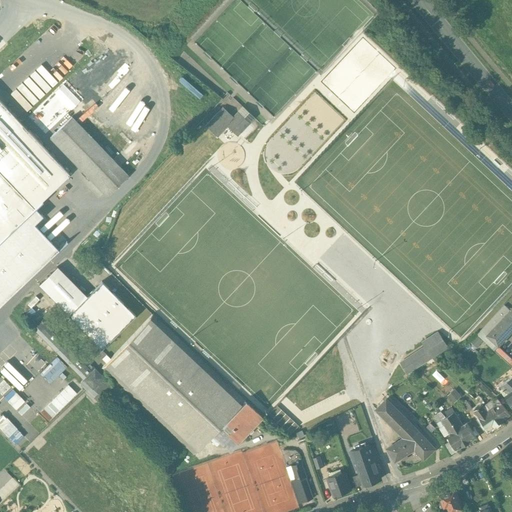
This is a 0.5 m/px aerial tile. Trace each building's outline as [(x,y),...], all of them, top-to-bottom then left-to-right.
[(42,64),(10,93),(26,110),(53,87),(52,86),(57,81),(42,64)] [(0,304),(59,250),(34,223),(42,215),(35,208),(69,174),(0,100),(0,304)] [(223,106),(206,125),(219,136),(228,126),(239,135),(254,118),(255,117),(243,106),(234,115),(223,106)] [(128,175),(71,117),(50,137),(106,196),(128,175)] [(88,292),(58,261),(38,281),(69,311),(88,292)] [(103,277),(88,292),(69,311),(68,312),(101,345),(136,310),(103,277)] [(510,310),(504,305),(498,312),(503,317),(504,316),(510,310)] [(498,312),(477,334),(494,350),(499,346),(487,335),(503,317),(498,312)] [(245,401),(153,314),(102,368),(194,455),(213,434),(245,401)] [(511,331),(511,323),(504,316),(503,317),(487,335),(499,346),(511,331)] [(94,369),(44,319),(34,330),(84,380),(94,369)] [(424,346),(400,362),(408,374),(450,346),(441,333),(439,330),(421,341),(424,346)] [(39,378),(56,394),(66,384),(49,368),(39,378)] [(112,387),(94,369),(84,380),(92,388),(88,392),(94,397),(97,393),(98,394),(98,393),(102,397),(112,387)] [(511,377),(501,385),(509,393),(505,395),(511,404),(511,377)] [(0,382),(0,392),(16,409),(25,400),(4,379),(0,382)] [(462,395),(454,388),(448,395),(455,403),(462,395)] [(510,414),(496,396),(494,398),(498,403),(489,410),(494,416),(492,417),(497,424),(510,414)] [(417,430),(387,399),(376,410),(404,438),(417,430)] [(472,408),(466,400),(462,402),(468,411),(472,408)] [(245,401),(213,434),(222,443),(222,444),(223,444),(227,447),(230,444),(232,446),(261,416),(245,401)] [(278,404),(270,413),(291,433),(299,423),(278,404)] [(487,411),(482,405),(474,410),(488,429),(497,424),(492,417),(494,416),(489,410),(487,411)] [(463,425),(455,411),(449,415),(457,428),(463,425)] [(4,413),(0,416),(0,427),(15,444),(24,436),(4,413)] [(446,417),(441,419),(444,424),(450,433),(457,428),(449,415),(446,417)] [(463,425),(457,428),(466,443),(476,437),(467,422),(463,425)] [(444,424),(439,428),(444,436),(447,434),(450,433),(444,424)] [(450,433),(447,434),(452,442),(456,449),(466,443),(457,428),(450,433)] [(417,430),(404,438),(387,448),(395,461),(415,449),(424,459),(435,449),(417,430)] [(220,443),(213,436),(209,440),(216,447),(220,443)] [(456,449),(452,442),(449,444),(454,453),(457,451),(456,449)] [(382,478),(370,443),(348,450),(354,470),(357,469),(359,474),(362,484),(362,485),(382,478)] [(178,458),(172,452),(165,460),(170,465),(178,458)] [(320,456),(313,458),(317,469),(324,467),(320,456)] [(300,463),(291,466),(297,481),(305,478),(300,463)] [(341,469),(330,472),(332,476),(328,478),(334,495),(351,489),(345,471),(342,473),(341,469)] [(359,474),(353,476),(357,486),(362,484),(359,474)] [(305,478),(297,481),(293,482),(300,502),(312,498),(305,478)] [(451,487),(448,489),(447,491),(439,494),(443,502),(439,503),(441,508),(447,506),(449,511),(454,511),(463,508),(455,488),(454,488),(451,487)]
